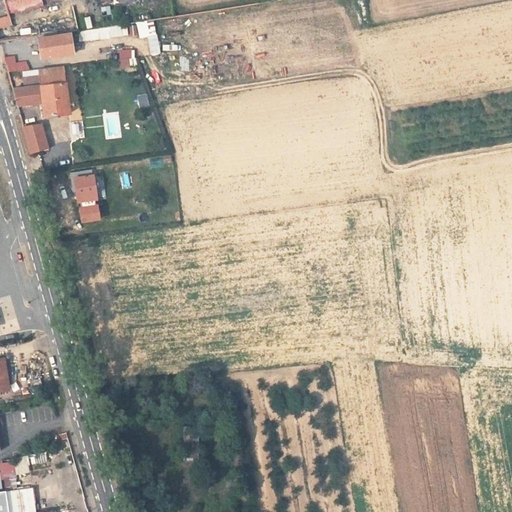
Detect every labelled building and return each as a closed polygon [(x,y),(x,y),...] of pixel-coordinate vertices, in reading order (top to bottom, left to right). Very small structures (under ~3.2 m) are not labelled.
[(63,16),(59,0),(9,0),(17,28),(63,16)] [(85,12),(93,11),(92,0),(84,1),(85,12)] [(0,28),(12,25),(9,15),(0,17),(0,28)] [(147,37),(152,56),(161,54),(152,19),(135,24),(139,39),(147,37)] [(44,34),(53,33),(52,23),(43,24),(44,34)] [(20,35),(31,33),(30,26),(19,28),(20,35)] [(128,38),(127,27),(82,29),(82,40),(128,38)] [(70,32),(35,38),(40,61),(74,55),(70,32)] [(119,50),(120,66),(136,66),(135,49),(119,50)] [(105,61),(103,51),(96,51),(87,53),(89,64),(105,61)] [(80,77),(77,57),(44,62),(49,82),(80,77)] [(125,83),(139,83),(139,67),(125,67),(125,83)] [(136,96),(139,109),(149,107),(146,93),(136,96)] [(70,97),(46,100),(31,103),(32,113),(63,108),(72,107),(70,97)] [(81,137),(76,106),(72,107),(63,108),(32,113),(23,115),(25,122),(28,131),(51,127),(53,141),(81,137)] [(59,174),(51,149),(34,152),(40,174),(41,177),(49,176),(59,174)] [(111,225),(107,200),(97,202),(96,193),(83,195),(84,205),(88,205),(91,228),(111,225)] [(0,390),(10,389),(5,361),(0,361),(0,390)] [(32,453),(32,463),(46,464),(46,454),(32,453)] [(4,489),(6,511),(34,511),(31,485),(4,489)]
